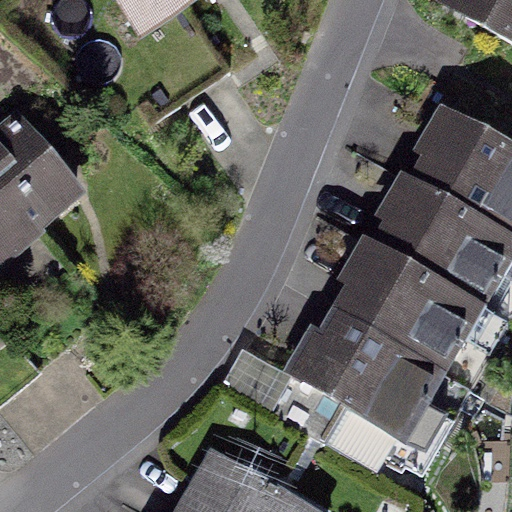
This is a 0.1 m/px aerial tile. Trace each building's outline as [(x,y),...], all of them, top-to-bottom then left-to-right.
[(126,0),(145,27),(185,0),(126,0)] [(511,35),(511,0),(451,0),(451,2),(511,35)] [(511,238),(511,152),(446,115),(409,180),(511,238)] [(0,255),(75,195),(16,123),(0,135),(0,255)] [(483,308),(511,256),(511,238),(409,180),(372,245),(483,308)] [(446,372),(483,308),(372,245),(335,309),(446,372)] [(409,437),(446,372),(335,309),(298,374),(409,437)] [(301,511),(212,461),(183,511),(301,511)]
